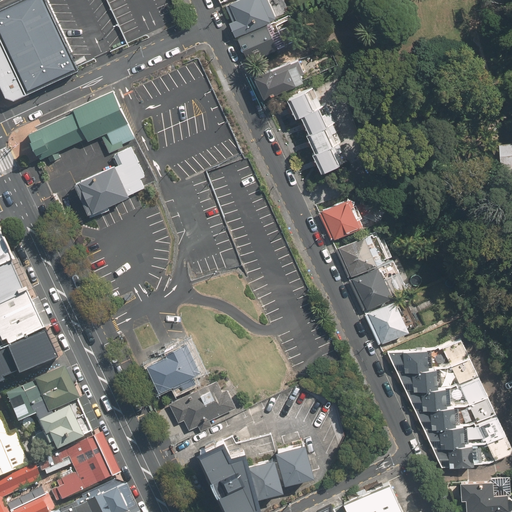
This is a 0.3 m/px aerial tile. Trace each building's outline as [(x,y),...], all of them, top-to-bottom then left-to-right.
[(77,66),(45,0),(13,0),(0,6),(0,31),(27,89),(77,66)] [(235,0),(229,3),(237,19),(230,22),(236,36),(271,21),(271,20),(276,17),(268,0),(235,0)] [(267,24),(237,37),(248,62),(278,49),(267,24)] [(263,98),(304,80),(301,73),(305,71),(299,58),(291,61),(290,60),(254,76),(263,98)] [(313,153),(322,171),(342,162),(333,143),(325,126),(328,125),(319,107),(322,105),(313,86),(287,98),(296,117),(301,114),(309,132),(307,133),(316,152),(313,153)] [(135,136),(113,91),(27,133),(42,162),(106,131),(114,147),(135,136)] [(511,140),(499,140),(499,173),(511,172),(511,140)] [(150,185),(132,147),(118,154),(121,162),(77,182),(91,212),(150,185)] [(356,194),(319,211),(332,239),(369,222),(356,194)] [(371,234),(337,249),(349,276),(383,261),(371,234)] [(0,267),(12,262),(0,235),(0,267)] [(0,267),(0,301),(25,290),(12,262),(0,267)] [(385,278),(378,264),(349,279),(365,310),(409,287),(400,271),(385,278)] [(43,330),(25,290),(0,301),(0,327),(8,346),(43,330)] [(395,300),(366,314),(380,344),(409,330),(395,300)] [(0,383),(57,360),(45,331),(0,351),(0,383)] [(438,347),(403,349),(405,370),(411,369),(413,390),(421,390),(422,408),(429,407),(431,427),(439,426),(441,446),(448,445),(451,468),(498,463),(497,459),(511,451),(511,443),(463,336),(438,347)] [(148,364),(161,391),(203,371),(189,342),(167,353),(168,355),(148,364)] [(221,364),(208,371),(213,380),(226,372),(221,364)] [(91,432),(64,368),(6,392),(19,422),(37,414),(52,449),(91,432)] [(231,409),(217,380),(169,402),(178,421),(183,419),(188,429),(231,409)] [(0,404),(0,476),(28,465),(3,403),(0,404)] [(112,476),(93,435),(0,478),(0,511),(49,511),(51,511),(43,495),(7,511),(0,497),(27,485),(71,465),(74,472),(55,481),(58,487),(55,489),(61,500),(112,476)] [(201,448),(228,511),(238,511),(262,502),(259,492),(278,488),(270,455),(251,460),(248,447),(230,455),(223,439),(201,448)] [(315,475),(306,441),(277,448),(285,482),(315,475)] [(490,478),(460,480),(461,500),(465,500),(466,511),(489,511),(508,511),(508,509),(509,508),(510,508),(511,507),(511,506),(511,496),(511,495),(510,495),(509,494),(507,494),(507,493),(511,493),(511,474),(490,475),(490,478)] [(129,511),(131,511),(116,478),(57,505),(59,511),(129,511)] [(401,511),(387,480),(341,501),(346,511),(401,511)]
